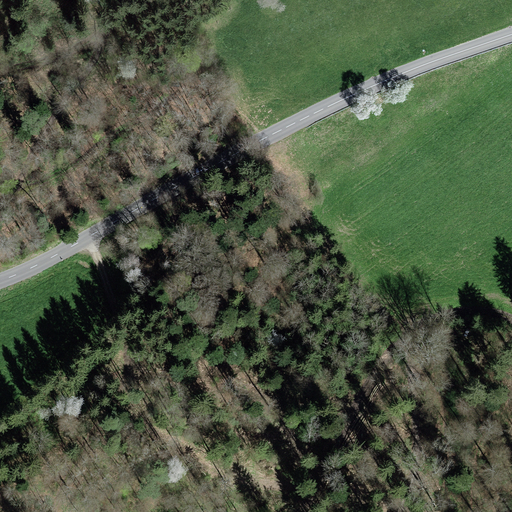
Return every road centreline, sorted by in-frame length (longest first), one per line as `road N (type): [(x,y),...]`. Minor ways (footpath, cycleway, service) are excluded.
road 1 (tertiary): [(0,280),(349,96),(511,34)]
road 2 (track): [(300,511),(353,408),(404,337),(454,311),(511,320)]
road 3 (track): [(90,235),(131,369),(117,403),(69,469),(54,511)]
road 4 (track): [(413,330),(416,450),(401,511)]
road 5 (track): [(17,192),(95,56),(100,32)]
road 6 (track): [(0,69),(73,49),(152,0)]
